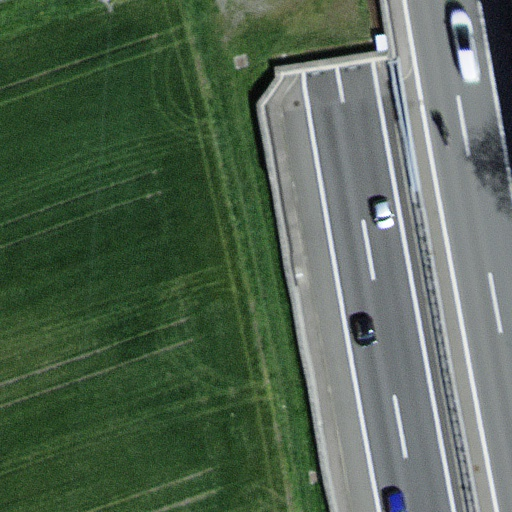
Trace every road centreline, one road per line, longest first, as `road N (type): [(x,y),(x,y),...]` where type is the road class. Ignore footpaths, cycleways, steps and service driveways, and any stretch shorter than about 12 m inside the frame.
road 1 (motorway): [(326,0),(416,511)]
road 2 (motorway): [(511,377),(443,0)]
